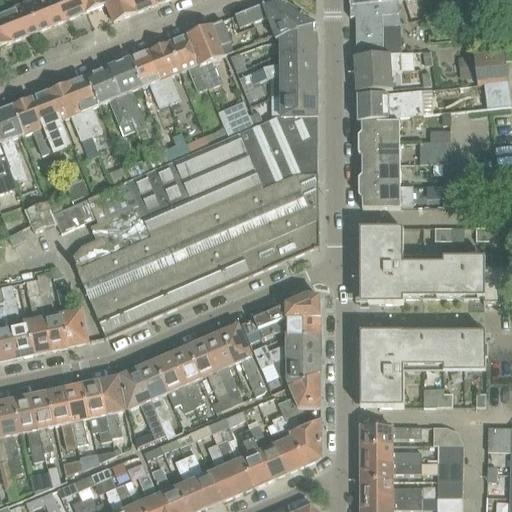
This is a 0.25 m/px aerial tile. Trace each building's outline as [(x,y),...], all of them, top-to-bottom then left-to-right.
[(66,23),(57,1),(56,0),(49,0),(42,3),(40,0),(38,0),(29,4),(41,33),(66,23)] [(56,0),(57,1),(66,23),(87,15),(80,0),(56,0)] [(107,7),(105,1),(104,0),(80,0),(87,15),(106,7),(107,7)] [(104,0),(105,1),(107,7),(106,7),(114,25),(134,17),(127,0),(104,0)] [(127,0),(134,17),(155,8),(151,0),(127,0)] [(151,0),(155,8),(175,0),(151,0)] [(403,3),(402,0),(382,0),(350,4),(350,20),(356,20),(356,59),(392,57),(392,55),(403,55),(403,25),(401,3),(403,3)] [(435,0),(438,23),(449,22),(446,0),(435,0)] [(458,0),(446,0),(449,22),(461,20),(458,0)] [(466,0),(469,24),(469,26),(494,23),(491,0),(466,0)] [(278,1),(235,18),(240,30),(267,19),(267,20),(274,38),(276,42),(281,41),(312,32),(312,30),(315,29),(315,30),(316,30),(316,27),(316,26),(278,1)] [(41,33),(29,4),(15,9),(17,14),(4,19),(14,44),(41,33)] [(103,10),(92,13),(96,27),(107,24),(103,10)] [(0,49),(14,44),(4,19),(0,20),(0,49)] [(222,23),(211,28),(212,28),(220,49),(221,49),(231,45),(222,23)] [(461,25),(463,39),(471,38),(469,26),(469,24),(461,25)] [(225,59),(221,49),(220,49),(212,28),(187,38),(208,91),(220,86),(212,65),(217,63),(225,59)] [(450,31),(432,32),(433,39),(435,41),(451,39),(450,31)] [(281,41),(281,46),(281,59),(317,58),(317,49),(316,38),(312,38),(312,36),(312,32),(281,41)] [(198,95),(208,91),(187,38),(169,45),(181,75),(189,72),(198,95)] [(181,75),(169,45),(148,54),(170,107),(180,102),(171,79),(178,76),(181,75)] [(148,54),(130,61),(142,90),(150,87),(159,111),(170,107),(148,54)] [(424,69),(428,68),(432,68),(431,55),(423,55),(424,69)] [(508,84),(506,63),(505,55),(474,59),(477,88),(484,87),(508,84)] [(246,72),(239,56),(230,60),(236,76),(246,72)] [(356,60),(354,60),(356,77),(393,75),(401,75),(400,57),(392,57),(356,59),(356,60)] [(271,80),(281,79),(317,78),(317,58),(281,59),(281,66),(264,71),(268,81),(271,80)] [(473,60),(462,61),(465,78),(475,77),(473,60)] [(130,61),(109,70),(134,133),(146,128),(132,94),(142,90),(130,61)] [(91,77),(88,79),(100,107),(103,106),(109,104),(123,138),(134,133),(109,70),(91,77)] [(393,75),(356,77),(356,81),(356,86),(357,90),(357,94),(357,95),(395,93),(393,75)] [(430,89),(429,75),(421,76),(422,90),(430,89)] [(248,78),(239,81),(244,93),(253,89),(248,78)] [(281,79),(271,80),(271,100),(317,99),(317,78),(281,79)] [(88,79),(70,86),(91,139),(101,135),(91,111),(98,108),(100,107),(88,79)] [(487,112),(511,109),(508,84),(484,87),(487,112)] [(53,93),(49,94),(61,124),(65,122),(71,120),(80,143),(81,142),(89,161),(99,157),(97,153),(91,139),(70,86),(64,89),(56,92),(53,93)] [(253,89),(244,93),(249,105),(257,101),(253,89)] [(40,98),(31,102),(52,155),(63,150),(58,136),(65,133),(61,124),(49,94),(48,95),(40,98)] [(387,97),(358,99),(358,125),(422,119),(420,95),(387,97)] [(317,99),(271,100),(271,120),(279,120),(318,120),(317,99)] [(18,107),(12,109),(23,138),(34,135),(43,158),(51,155),(31,102),(26,104),(18,107)] [(23,138),(12,109),(9,111),(0,114),(0,146),(1,148),(15,186),(27,182),(13,142),(20,140),(23,138)] [(254,117),(249,119),(254,130),(263,127),(259,115),(254,117)] [(248,116),(222,127),(224,130),(228,141),(254,130),(249,119),(248,116)] [(450,116),(441,117),(442,128),(450,128),(450,116)] [(271,123),(263,127),(254,130),(228,142),(210,150),(191,158),(170,166),(151,175),(132,183),(112,191),(93,199),(74,208),(52,217),(47,205),(25,213),(26,217),(31,229),(32,228),(35,236),(58,227),(62,236),(96,221),(104,240),(83,249),(71,260),(107,342),(301,257),(316,249),(319,251),(318,178),(306,150),(318,146),(318,120),(279,120),(271,123)] [(358,147),(400,146),(400,125),(362,125),(361,135),(358,138),(358,147)] [(224,130),(205,138),(210,150),(228,141),(224,130)] [(429,145),(451,145),(450,133),(429,134),(429,145)] [(165,153),(170,166),(191,158),(186,147),(182,137),(173,141),(176,148),(165,153)] [(186,147),(191,158),(210,150),(205,138),(186,147)] [(419,166),(442,166),(451,166),(451,145),(429,145),(419,145),(419,166)] [(0,146),(0,196),(17,190),(15,186),(1,148),(0,146)] [(362,168),(400,167),(400,146),(358,147),(359,156),(362,159),(362,168)] [(127,170),(132,183),(151,175),(146,162),(127,170)] [(442,187),(451,187),(451,166),(442,166),(442,187)] [(359,189),(400,188),(400,167),(362,168),(362,177),(359,181),(359,189)] [(132,183),(127,170),(126,169),(106,177),(112,191),(132,183)] [(88,197),(82,181),(66,188),(72,203),(88,197)] [(451,187),(442,187),(442,201),(442,211),(451,211),(451,201),(451,187)] [(362,211),(400,211),(413,211),(413,188),(400,188),(359,189),(359,198),(362,201),(362,211)] [(60,204),(49,208),(52,215),(63,211),(60,204)] [(403,231),(363,231),(360,231),(360,298),(356,298),(356,307),(360,307),(360,311),(369,311),(369,307),(404,307),(404,301),(484,301),(484,306),(485,306),(484,266),(484,260),(403,261),(403,231)] [(435,244),(444,244),(444,231),(435,231),(435,244)] [(452,244),(452,231),(444,231),(444,244),(452,244)] [(484,244),(484,231),(476,231),(476,244),(484,244)] [(493,231),(484,231),(484,244),(493,244),(493,231)] [(23,233),(8,240),(12,248),(26,241),(23,233)] [(485,272),(485,266),(485,260),(484,260),(484,266),(485,306),(505,306),(505,272),(485,272)] [(51,272),(52,275),(54,283),(64,280),(58,270),(51,272)] [(50,295),(46,276),(36,278),(37,282),(40,297),(39,297),(52,354),(70,350),(63,317),(55,319),(50,295)] [(26,285),(29,299),(34,323),(27,324),(34,358),(52,354),(39,297),(40,297),(37,282),(26,285)] [(34,358),(27,324),(21,326),(15,302),(12,287),(1,290),(4,304),(16,362),(34,358)] [(57,293),(63,317),(70,350),(88,346),(81,313),(73,315),(68,291),(57,293)] [(308,298),(242,327),(246,338),(259,332),(285,321),(320,322),(320,300),(308,298)] [(0,365),(16,362),(4,304),(0,305),(0,365)] [(320,341),(320,322),(285,321),(259,332),(246,338),(250,346),(263,340),(275,335),(287,335),(286,340),(320,341)] [(251,386),(257,400),(267,396),(238,328),(221,336),(235,367),(242,364),(251,386)] [(361,410),(404,410),(404,376),(486,376),(486,335),(404,336),(404,335),(369,335),(369,331),(360,331),(360,335),(356,335),(356,344),(360,344),(361,410)] [(205,343),(228,396),(234,410),(244,406),(238,391),(229,370),(235,367),(221,336),(205,343)] [(286,347),(270,355),(266,348),(253,354),(261,372),(273,366),(290,358),(320,359),(320,341),(286,340),(286,347)] [(208,379),(218,400),(220,405),(213,408),(217,417),(234,410),(228,396),(205,343),(188,350),(202,381),(208,379)] [(188,350),(172,357),(194,409),(205,405),(196,384),(202,381),(188,350)] [(172,357),(155,364),(169,396),(175,409),(182,406),(185,414),(195,410),(194,409),(172,357)] [(321,376),(320,359),(290,358),(273,366),(281,385),(287,382),(290,390),(321,376)] [(155,364),(138,372),(161,425),(169,421),(172,420),(163,398),(169,396),(155,364)] [(121,379),(129,413),(142,407),(152,429),(153,433),(135,441),(137,450),(166,437),(138,372),(121,379)] [(321,376),(290,390),(288,391),(293,401),(277,407),(282,419),(298,412),(303,412),(321,412),(321,376)] [(118,381),(98,385),(111,442),(123,439),(118,415),(125,414),(118,381)] [(206,381),(202,383),(207,395),(211,393),(206,381)] [(98,435),(100,443),(101,447),(111,444),(110,440),(98,385),(81,388),(88,422),(92,437),(98,435)] [(83,423),(88,422),(81,388),(65,392),(77,447),(88,445),(83,423)] [(77,447),(65,392),(48,396),(55,429),(61,427),(66,450),(77,447)] [(49,430),(55,429),(48,396),(30,399),(42,455),(54,452),(49,430)] [(444,410),(444,397),(436,397),(436,410),(444,410)] [(453,397),(444,397),(444,410),(453,410),(453,397)] [(476,397),(476,410),(486,410),(486,397),(476,397)] [(27,435),(32,457),(34,466),(44,464),(42,455),(30,399),(13,403),(20,436),(27,435)] [(0,405),(0,420),(9,462),(13,479),(23,477),(19,459),(14,437),(20,436),(13,403),(0,405)] [(303,412),(298,412),(282,419),(304,470),(321,462),(321,457),(321,424),(302,432),(297,420),(305,416),(303,412)] [(243,414),(226,421),(230,430),(247,423),(243,414)] [(282,445),(276,447),(288,476),(304,470),(282,419),(272,423),(282,445)] [(17,501),(13,479),(9,462),(0,420),(0,466),(8,505),(17,501)] [(226,421),(208,429),(212,438),(230,430),(226,421)] [(198,443),(212,438),(208,429),(194,434),(198,443)] [(260,429),(251,432),(272,483),(288,476),(276,447),(269,450),(260,429)] [(361,449),(393,449),(393,442),(421,441),(421,430),(361,430),(361,449)] [(439,448),(463,448),(458,435),(447,431),(434,431),(434,448),(439,448)] [(511,431),(489,431),(488,455),(511,455),(511,431)] [(250,459),(243,461),(256,490),(272,483),(251,432),(240,437),(250,459)] [(194,434),(176,442),(180,451),(198,443),(194,434)] [(164,458),(180,451),(176,442),(160,449),(164,458)] [(256,490),(243,461),(236,464),(227,443),(216,448),(218,448),(239,498),(256,490)] [(216,473),(211,475),(224,504),(239,498),(218,448),(216,448),(207,451),(216,473)] [(463,448),(439,448),(438,466),(463,466),(463,448)] [(121,449),(113,451),(113,453),(115,459),(123,456),(121,449)] [(160,449),(145,455),(148,464),(164,458),(160,449)] [(393,455),(393,449),(361,449),(361,466),(421,466),(421,455),(393,455)] [(113,453),(96,458),(98,466),(115,459),(113,453)] [(84,472),(98,466),(96,458),(96,456),(81,460),(82,463),(84,472)] [(185,461),(206,511),(224,504),(211,475),(204,478),(195,457),(185,461)] [(187,511),(205,511),(206,511),(185,461),(175,465),(185,487),(178,490),(187,511)] [(63,467),(66,480),(84,472),(82,463),(63,467)] [(421,476),(421,466),(361,466),(361,484),(393,483),(393,476),(421,476)] [(463,483),(463,466),(438,466),(438,483),(440,483),(463,483)] [(57,469),(48,471),(49,476),(52,491),(61,487),(57,469)] [(163,470),(153,475),(162,497),(160,498),(166,511),(187,511),(178,490),(172,492),(163,470)] [(107,471),(92,478),(95,487),(111,480),(109,475),(107,471)] [(111,480),(116,491),(125,511),(143,511),(141,506),(135,508),(126,487),(119,471),(109,475),(111,480)] [(34,498),(52,491),(49,476),(30,480),(33,494),(34,498)] [(148,477),(138,481),(148,503),(141,506),(143,511),(166,511),(160,498),(158,499),(148,477)] [(487,477),(487,485),(497,485),(497,477),(487,477)] [(79,494),(95,487),(92,478),(75,485),(79,494)] [(393,490),(393,483),(361,484),(361,501),(421,501),(421,490),(393,490)] [(463,483),(440,483),(438,483),(438,501),(462,501),(463,483)] [(75,485),(59,492),(63,501),(79,494),(75,485)] [(113,511),(125,511),(116,491),(106,495),(113,511)] [(59,511),(52,495),(43,499),(47,507),(48,511),(59,511)] [(29,511),(36,511),(47,507),(43,499),(27,506),(29,511)] [(93,501),(84,505),(87,511),(106,511),(103,505),(97,508),(93,501)] [(421,511),(421,501),(361,501),(361,511),(421,511)] [(461,511),(462,501),(438,501),(437,511),(461,511)] [(83,502),(72,506),(74,511),(87,511),(84,505),(83,502)]
